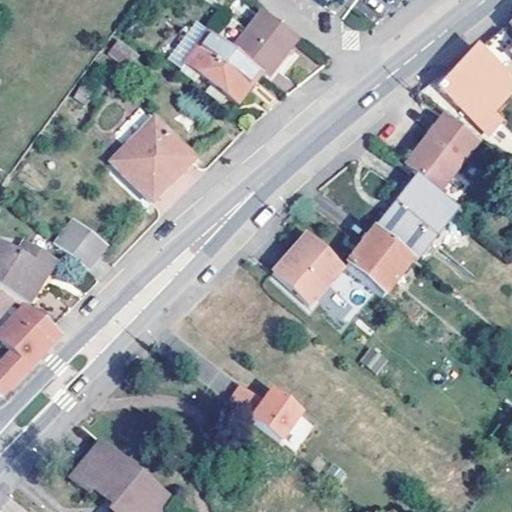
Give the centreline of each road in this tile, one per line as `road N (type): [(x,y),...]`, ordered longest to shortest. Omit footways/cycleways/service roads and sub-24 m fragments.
road 1 (secondary): [(0,469),(223,241),(308,142)]
road 2 (secondary): [(308,142),(219,208),(0,426)]
road 3 (secondary): [(485,0),(308,142)]
